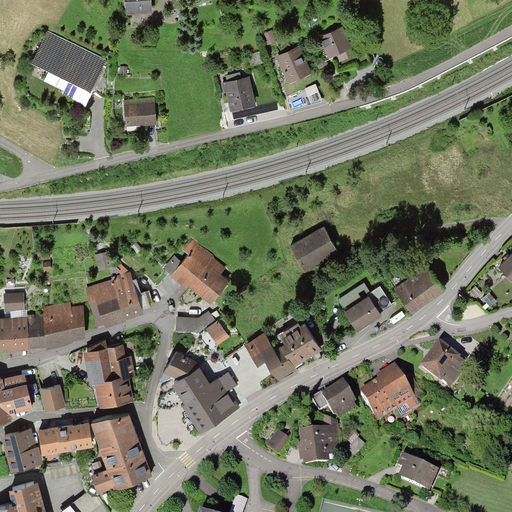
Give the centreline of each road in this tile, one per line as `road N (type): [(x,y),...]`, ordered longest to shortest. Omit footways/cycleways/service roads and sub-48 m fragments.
road 1 (residential): [(53,173),(386,92),(511,29)]
road 2 (residential): [(147,406),(167,332),(166,321),(148,314),(0,365)]
road 3 (tertiary): [(431,310),(221,429)]
road 4 (residential): [(221,429),(279,465),(431,511)]
road 5 (residential): [(353,233),(510,223)]
road 6 (residential): [(0,431),(38,416),(147,406)]
